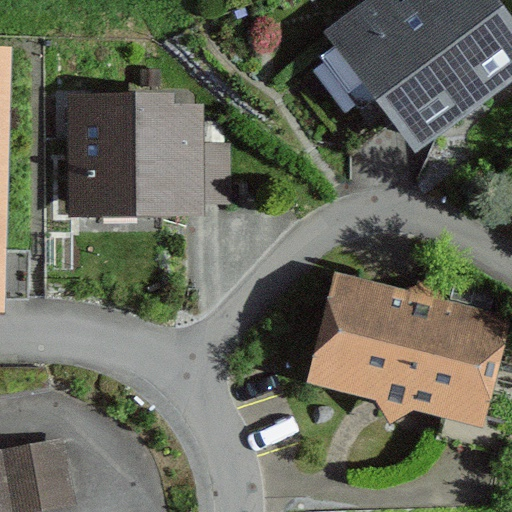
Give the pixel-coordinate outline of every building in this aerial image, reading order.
[(416,138),(511,65),(511,40),(481,0),(429,0),(399,22),(385,4),(341,37),(356,57),(306,93),(345,145),(394,108),(416,138)] [(106,109),(107,142),(86,142),(86,207),(224,206),(224,120),(157,121),(156,109),(106,109)] [(342,286),(320,375),(382,391),(393,409),(412,398),(446,407),(438,438),(496,452),(510,396),(482,388),(498,326),(342,286)] [(0,367),(0,394),(48,385),(45,368),(0,367)] [(0,455),(0,511),(5,511),(69,501),(59,445),(0,455)]
